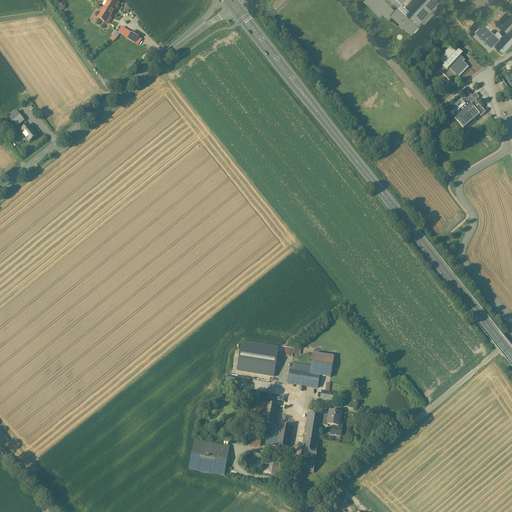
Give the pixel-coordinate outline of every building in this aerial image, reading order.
[(112,0),(109,0),(98,18),(107,24),(110,20),(109,19),(118,4),(112,0)] [(365,0),(380,13),(382,10),(388,16),(391,13),(400,21),(399,22),(402,25),(403,24),(411,31),(417,24),(416,24),(420,20),(423,23),(424,23),(436,10),(434,8),(436,5),(435,4),(438,0),(424,0),(412,13),(412,14),(411,15),(399,4),(403,0),(365,0)] [(511,14),(501,26),(507,31),(511,25),(511,14)] [(495,44),(503,36),(497,30),(494,34),(482,23),(474,30),(476,32),(472,36),(489,51),(495,44)] [(511,25),(507,31),(503,36),(495,44),(503,51),(506,48),(510,44),(511,41),(511,25)] [(119,33),(115,31),(110,40),(114,42),(119,34),(139,46),(142,39),(139,37),(140,35),(132,31),(131,32),(122,27),(119,33)] [(456,53),(450,47),(439,60),(445,65),(443,67),(446,71),(448,69),(458,78),(468,67),(463,62),(464,61),(460,56),(462,54),(458,51),(456,53)] [(472,96),(468,92),(447,111),(463,129),(475,118),(479,115),(481,116),(486,112),(475,100),(479,98),(475,93),(472,96)] [(24,121),(17,112),(9,118),(16,127),(24,121)] [(37,136),(28,125),(20,131),(29,142),(37,136)] [(242,342),(237,371),(274,377),(278,348),(242,342)] [(334,357),(313,354),(311,367),(310,374),(319,376),(330,378),(334,357)] [(311,367),(292,363),(290,371),(310,374),(311,367)] [(310,374),(290,371),(287,384),(317,388),(319,376),(310,374)] [(336,394),(322,391),(321,398),(334,401),(336,394)] [(278,406),(266,404),(262,423),(271,425),(274,425),(278,406)] [(341,413),(329,411),(329,415),(328,422),(327,425),(328,425),(332,426),(337,426),(338,421),(338,418),(340,419),(341,413)] [(308,412),(303,447),(299,470),(313,472),(319,433),(320,433),(322,415),(309,413),(309,412),(308,412)] [(343,422),(338,421),(337,426),(332,426),(330,434),(341,436),(343,422)] [(274,425),(271,425),(267,444),(276,446),(279,426),(274,425)] [(292,427),(280,425),(279,426),(276,446),(288,448),(292,427)] [(229,448),(194,441),(189,469),(224,475),(229,448)] [(257,454),(253,453),(250,454),(248,455),(246,457),(245,460),(244,462),(245,465),(246,468),(248,469),(250,471),(253,471),(256,471),(259,469),(261,466),(262,464),(262,461),(261,458),(260,456),(257,454)] [(338,497),(333,505),(337,507),(342,500),(338,497)]
